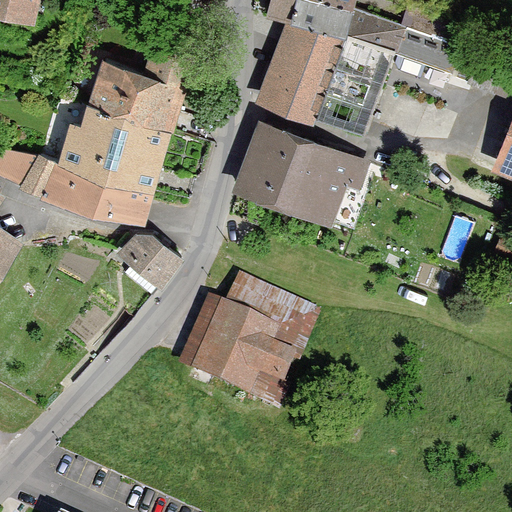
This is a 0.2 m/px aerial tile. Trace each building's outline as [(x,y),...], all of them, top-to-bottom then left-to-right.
[(0,0),(0,10),(33,17),(36,0),(0,0)] [(352,6),(353,0),(271,0),(267,14),(288,19),(344,34),(352,6)] [(352,6),(344,34),(397,53),(407,26),(352,6)] [(344,34),(288,19),(258,99),(306,119),(314,117),(344,34)] [(173,128),(195,55),(155,43),(147,70),(106,58),(91,101),(173,128)] [(155,190),(173,128),(91,101),(84,124),(73,121),(62,160),(155,190)] [(371,163),(262,123),(237,190),(352,232),(374,172),(368,170),(371,163)] [(511,174),(511,127),(496,168),(511,174)] [(0,171),(24,181),(40,152),(3,147),(0,153),(0,171)] [(44,192),(57,158),(41,152),(40,152),(24,181),(22,184),(44,192)] [(155,190),(62,160),(57,158),(44,192),(42,195),(147,222),(155,190)] [(0,198),(1,196),(0,195),(0,271),(20,242),(0,229),(0,198)] [(154,232),(139,233),(121,250),(161,284),(183,256),(154,232)] [(279,330),(224,306),(196,371),(251,395),(260,373),(286,384),(298,356),(273,345),(279,330)]
